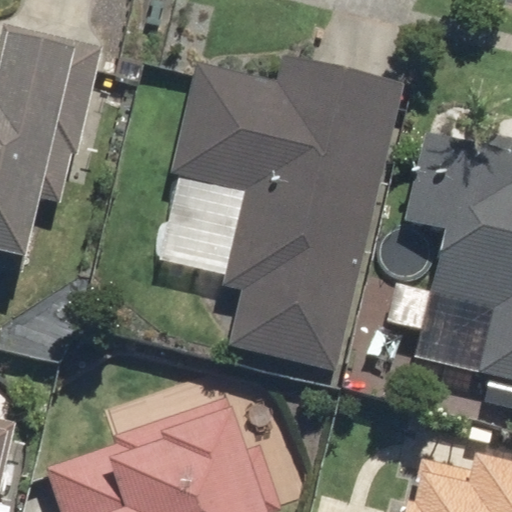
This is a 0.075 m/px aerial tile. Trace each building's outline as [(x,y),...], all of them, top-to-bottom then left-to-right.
[(0,277),(47,288),(100,51),(0,29),(0,30),(0,277)] [(221,356),(336,382),(403,90),(280,62),(273,89),(192,70),(166,184),(176,186),(157,268),(218,281),(215,292),(234,296),(221,356)] [(511,411),(511,413),(511,157),(419,136),(397,231),(436,240),(422,301),(487,316),(472,383),(511,392),(511,411)] [(259,511),(222,402),(108,441),(111,450),(40,474),(52,511),(259,511)] [(0,511),(4,511),(0,511),(0,486),(14,425),(0,421),(0,511)] [(511,511),(511,475),(415,452),(400,511),(511,511)]
